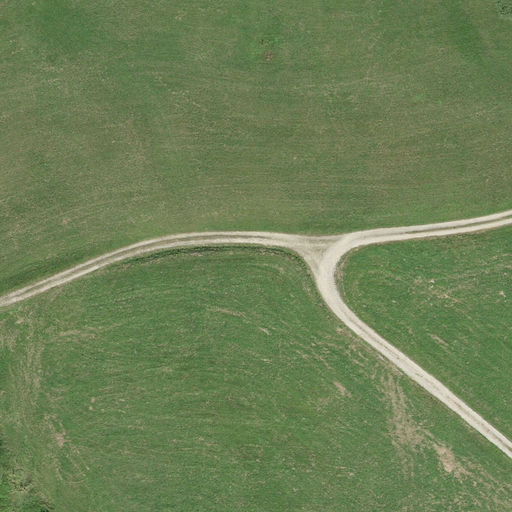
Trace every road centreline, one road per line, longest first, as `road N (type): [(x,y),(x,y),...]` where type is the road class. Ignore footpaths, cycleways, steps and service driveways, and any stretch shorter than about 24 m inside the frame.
road 1 (track): [(511,216),(346,243),(323,268),(333,310),(511,454)]
road 2 (track): [(0,306),(156,246),(208,240)]
road 3 (track): [(326,257),(275,242),(208,240)]
